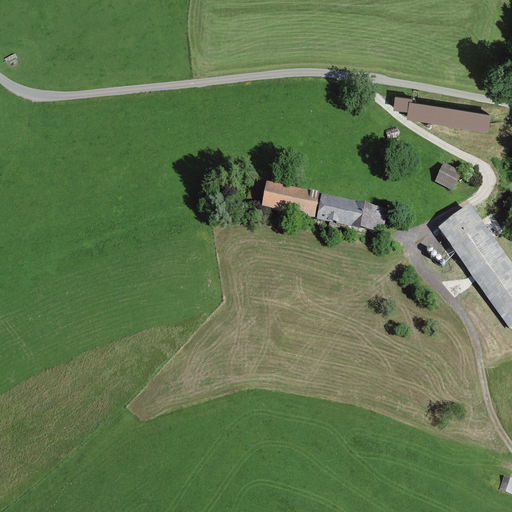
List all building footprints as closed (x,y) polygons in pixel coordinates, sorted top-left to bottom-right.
[(485,129),(488,114),(470,111),(409,102),(410,98),(394,96),(393,107),(407,109),(406,117),(485,129)] [(387,142),(398,140),(395,129),(384,131),(387,139),(387,142)] [(435,182),(450,189),(457,175),(443,167),(435,182)] [(246,198),(261,207),(263,187),(249,184),(246,198)] [(261,207),(313,218),(317,199),(265,188),(261,207)] [(316,219),(350,226),(354,206),(320,199),(316,219)] [(350,226),(381,232),(385,212),(354,206),(350,226)] [(509,329),(511,326),(511,273),(489,241),(476,223),(467,211),(439,231),(509,329)] [(510,494),(511,488),(511,481),(503,478),(501,483),(499,489),(508,493),(510,494)]
